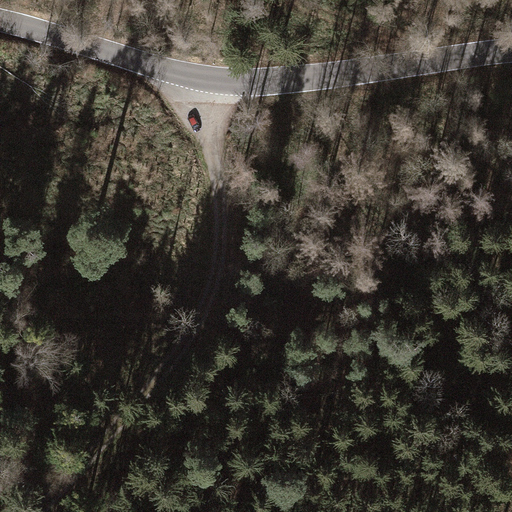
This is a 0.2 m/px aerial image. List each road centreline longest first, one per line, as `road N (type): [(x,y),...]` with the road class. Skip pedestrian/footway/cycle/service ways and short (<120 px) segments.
road 1 (residential): [(0,23),(205,79),(294,77),(511,47)]
road 2 (track): [(205,79),(222,243),(208,310),(152,390),(38,511)]
road 3 (track): [(430,58),(288,0)]
